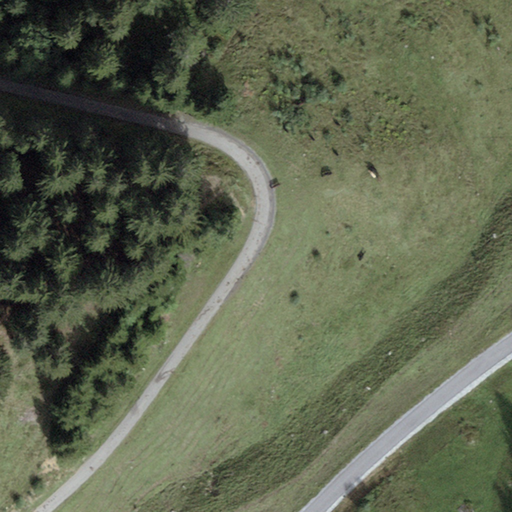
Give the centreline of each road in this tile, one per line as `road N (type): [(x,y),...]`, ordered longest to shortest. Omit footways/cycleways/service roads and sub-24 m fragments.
road 1 (track): [(50,511),(123,444),(257,263),(275,210),(255,165),(201,129),(52,82),(0,79)]
road 2 (unclassified): [(511,348),(317,511)]
